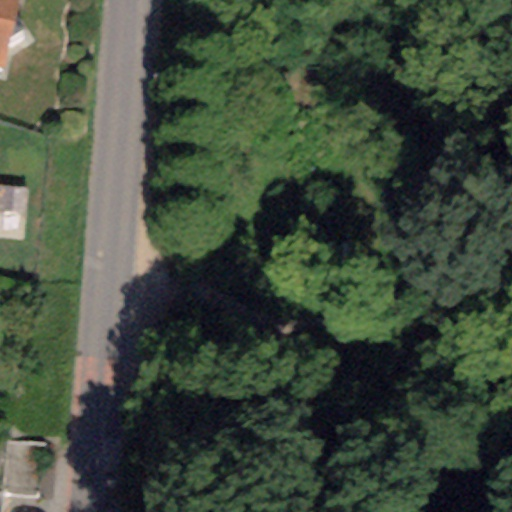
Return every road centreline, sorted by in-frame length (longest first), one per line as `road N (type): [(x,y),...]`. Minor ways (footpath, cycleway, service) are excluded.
road 1 (track): [(104,317),(292,330),(330,321),(365,290),(377,265),(364,151),(369,111),(436,38),(484,28),(511,33)]
road 2 (tertiary): [(89,511),(126,0)]
